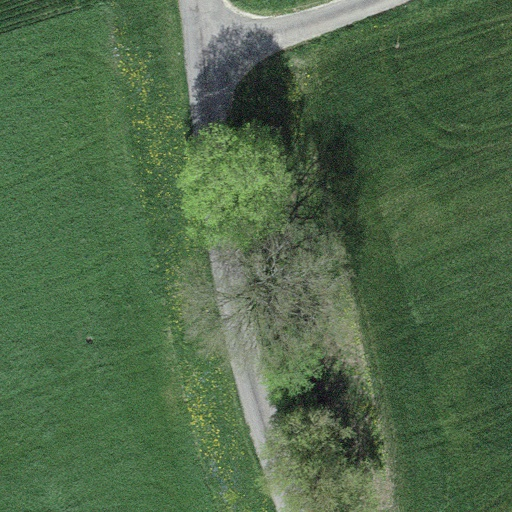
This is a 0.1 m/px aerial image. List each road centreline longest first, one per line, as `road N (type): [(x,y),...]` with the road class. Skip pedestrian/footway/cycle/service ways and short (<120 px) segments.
road 1 (residential): [(205,53),(217,250),(288,511)]
road 2 (unclassified): [(350,0),(205,53)]
